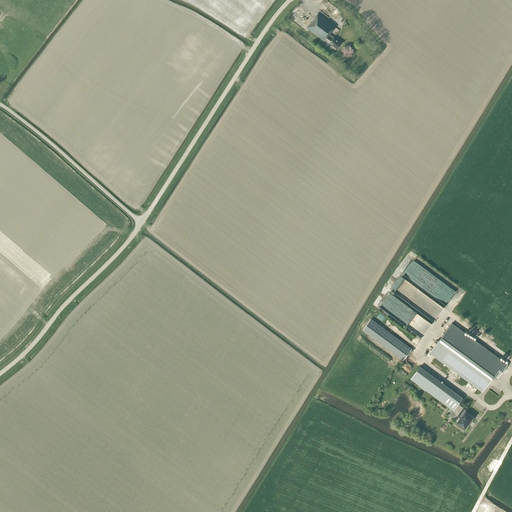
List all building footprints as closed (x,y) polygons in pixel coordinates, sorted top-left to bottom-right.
[(320,11),(329,18),(336,9),(327,1),(320,11)] [(325,40),(336,49),(341,43),(330,34),(335,27),(317,13),(306,28),(324,41),(325,40)] [(405,285),(410,289),(413,285),(408,282),(409,280),(402,276),(400,280),(406,284),(405,285)] [(392,291),(389,296),(399,300),(400,300),(401,301),(403,297),(392,291)] [(380,312),(377,316),(383,321),(386,317),(380,312)] [(410,349),(370,320),(363,330),(403,359),(410,349)] [(451,324),(430,352),(483,391),(495,374),(498,377),(507,365),(451,324)] [(470,421),(473,417),(467,412),(468,410),(464,407),(463,408),(458,404),(462,398),(420,367),(411,379),(453,410),(454,409),(462,415),(457,422),(465,428),(468,424),(471,421),(470,421)]
